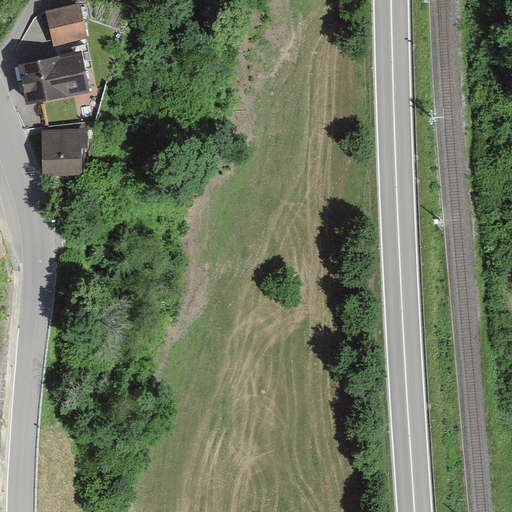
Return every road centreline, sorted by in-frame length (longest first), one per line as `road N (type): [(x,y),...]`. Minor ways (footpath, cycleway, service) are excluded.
road 1 (trunk): [(392,0),(415,511)]
road 2 (tertiary): [(22,511),(36,231),(0,111)]
